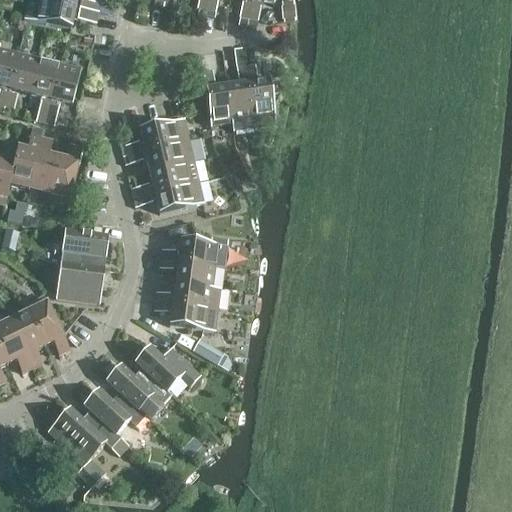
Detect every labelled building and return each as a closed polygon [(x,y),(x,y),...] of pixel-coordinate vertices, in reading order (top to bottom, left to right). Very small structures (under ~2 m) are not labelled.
[(29,0),(29,2),(92,14),(94,5),(81,2),(81,1),(78,0),(29,0)] [(206,13),(209,0),(199,0),(197,11),(206,13)] [(231,0),(209,0),(206,13),(216,15),(218,0),(229,0),(231,0)] [(249,21),(253,0),(231,0),(243,3),(239,19),(249,21)] [(253,0),(249,21),(258,23),(261,11),(262,11),(263,7),(274,9),(275,0),(253,0)] [(29,2),(25,23),(33,24),(68,31),(71,32),(73,22),(95,26),(98,15),(92,14),(29,2)] [(293,3),(281,4),(282,9),(281,9),(282,22),(283,21),(284,25),(295,24),(294,20),(296,20),(294,8),(293,8),(293,3)] [(0,52),(0,90),(9,93),(18,57),(0,52)] [(18,57),(9,93),(30,98),(39,62),(18,57)] [(51,103),(60,68),(39,62),(30,98),(42,101),(37,118),(46,120),(50,107),(51,103)] [(60,68),(51,103),(72,109),(81,73),(60,68)] [(255,68),(246,70),(253,124),(254,132),(276,129),(275,121),(270,87),(270,84),(258,85),(257,81),(255,68)] [(238,88),(227,90),(232,127),(233,135),(254,132),(253,124),(246,70),(236,71),(238,84),(238,88)] [(232,127),(227,90),(215,91),(213,74),(203,76),(210,131),(232,127)] [(8,97),(4,109),(14,112),(18,99),(8,97)] [(50,107),(46,120),(56,123),(59,110),(50,107)] [(139,146),(126,149),(128,158),(190,143),(185,123),(143,132),(145,143),(138,145),(139,146)] [(27,152),(18,150),(10,189),(29,194),(42,141),(43,134),(33,131),(31,138),(27,152)] [(42,141),(29,194),(47,199),(58,160),(49,158),(53,144),(42,141)] [(190,143),(128,158),(130,168),(143,165),(143,166),(150,164),(153,174),(195,165),(190,143)] [(0,160),(0,206),(5,208),(10,189),(18,150),(8,148),(4,162),(0,160)] [(58,160),(47,199),(46,203),(68,209),(81,151),(70,148),(67,162),(58,160)] [(152,187),(135,191),(138,201),(151,198),(158,196),(200,186),(195,165),(153,174),(150,175),(152,187)] [(200,186),(158,196),(163,217),(205,207),(200,186)] [(153,207),(151,198),(138,201),(140,210),(153,207)] [(30,223),(29,230),(40,233),(43,221),(36,220),(30,223)] [(6,232),(2,251),(15,254),(19,235),(6,232)] [(60,268),(104,274),(108,240),(64,234),(60,268)] [(175,255),(174,264),(181,265),(216,270),(226,271),(229,250),(219,248),(184,244),(183,256),(175,255)] [(163,253),(161,263),(174,264),(175,255),(163,253)] [(174,264),(161,263),(160,272),(173,274),(174,264)] [(181,265),(178,287),(213,291),(216,270),(181,265)] [(100,307),(104,274),(60,268),(56,301),(100,307)] [(217,313),(220,292),(213,291),(178,287),(175,308),(217,313)] [(157,296),(156,305),(169,307),(170,298),(157,296)] [(25,315),(44,350),(53,346),(59,359),(70,354),(63,339),(46,305),(44,299),(23,309),(25,315)] [(169,307),(156,305),(155,315),(167,317),(169,307)] [(217,313),(175,308),(172,330),(214,335),(217,313)] [(44,350),(25,315),(8,323),(32,372),(43,367),(36,354),(44,350)] [(32,372),(8,323),(0,326),(0,352),(7,367),(16,363),(22,376),(32,372)] [(211,364),(217,354),(200,343),(194,353),(211,364)] [(168,395),(180,382),(190,391),(200,380),(171,352),(162,362),(149,350),(135,365),(141,372),(142,371),(168,395)] [(120,369),(106,384),(119,396),(139,414),(139,413),(150,423),(151,424),(164,411),(163,409),(172,399),(168,395),(142,371),(141,372),(133,380),(120,369)] [(121,442),(117,438),(130,424),(140,434),(150,423),(139,413),(139,414),(119,396),(110,405),(98,393),(83,409),(90,415),(121,442)] [(69,412),(48,435),(85,469),(91,463),(105,447),(119,460),(128,450),(121,442),(90,415),(82,423),(69,412)] [(48,476),(56,467),(45,456),(36,467),(48,476)] [(93,491),(106,477),(91,463),(85,469),(78,477),(93,491)]
